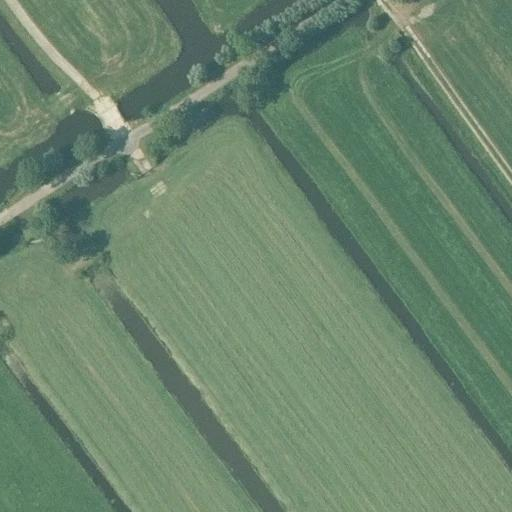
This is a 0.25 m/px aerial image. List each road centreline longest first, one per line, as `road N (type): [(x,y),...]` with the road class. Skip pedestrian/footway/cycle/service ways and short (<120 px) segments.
road 1 (track): [(0,223),(346,0)]
road 2 (track): [(123,142),(151,178),(151,211),(0,324)]
road 3 (track): [(511,179),(378,0)]
road 4 (track): [(123,142),(8,0)]
